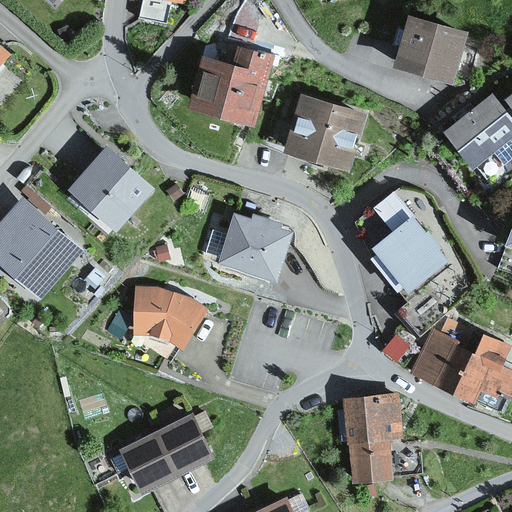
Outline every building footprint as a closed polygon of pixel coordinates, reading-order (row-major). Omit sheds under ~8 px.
[(170,4),(147,0),(142,0),(139,20),(166,25),(170,4)] [(403,22),(390,75),(451,90),(464,37),(403,22)] [(261,29),(240,24),(236,43),(258,47),(261,29)] [(229,71),(199,63),(184,114),(252,133),(272,61),(235,50),(229,71)] [(0,51),(0,67),(8,58),(0,51)] [(511,95),(502,103),(511,115),(511,95)] [(511,123),(492,98),(440,138),(468,174),(511,139),(511,123)] [(363,118),(299,99),(291,124),(282,154),(281,158),(345,177),(363,118)] [(252,145),(282,154),(291,124),(261,115),(252,145)] [(103,152),(65,196),(112,237),(150,193),(103,152)] [(176,186),(167,193),(174,202),(183,195),(176,186)] [(393,191),(350,226),(371,251),(368,254),(373,260),(369,263),(395,296),(399,292),(404,299),(450,262),(393,191)] [(20,202),(0,224),(0,270),(38,304),(81,255),(20,202)] [(249,223),(232,218),(215,268),(274,288),(291,237),(278,233),(280,227),(251,218),(249,223)] [(511,231),(503,254),(511,257),(511,231)] [(167,245),(155,248),(158,263),(170,260),(167,245)] [(511,257),(503,254),(496,271),(511,277),(511,257)] [(429,285),(397,313),(419,338),(452,310),(429,285)] [(155,289),(134,290),(133,337),(149,338),(167,345),(180,355),(206,313),(188,300),(155,289)] [(439,334),(431,331),(408,376),(470,408),(474,401),(500,414),(511,385),(511,366),(504,362),(511,348),(482,337),(474,356),(461,350),(471,330),(447,318),(439,334)] [(396,334),(382,353),(402,368),(416,349),(396,334)] [(344,450),(348,450),(388,447),(402,445),(398,398),(340,402),(344,450)] [(190,419),(116,452),(137,498),(211,465),(190,419)] [(388,447),(348,450),(350,489),(390,486),(389,478),(422,476),(420,451),(388,453),(388,447)] [(288,511),(285,503),(264,511),(288,511)]
